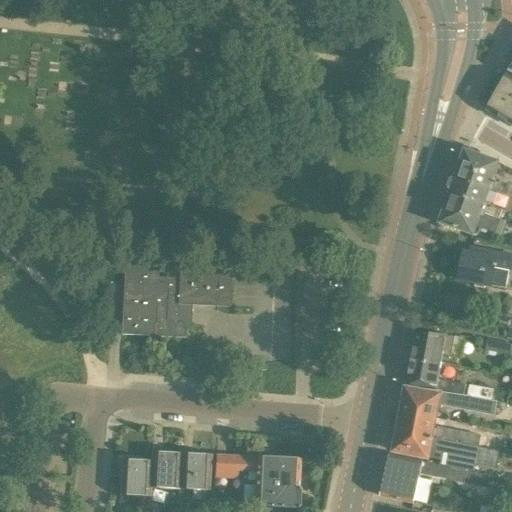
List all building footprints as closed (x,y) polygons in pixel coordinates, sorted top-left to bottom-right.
[(488,110),(511,123),(511,77),(507,75),(488,110)] [(460,164),(456,176),(489,190),(489,189),(511,196),(511,188),(510,188),(511,185),(500,180),(497,182),(492,180),(499,162),(479,155),(477,151),(471,149),(467,151),(465,150),(464,155),(460,158),(460,164)] [(450,192),(447,201),(506,223),(506,222),(507,222),(510,212),(502,210),(491,207),(483,207),(489,190),(456,176),(456,177),(450,179),(448,187),(450,192)] [(506,223),(447,201),(444,211),(440,215),(441,219),(440,223),(473,235),(476,227),(501,236),(506,223)] [(511,255),(470,247),(468,253),(465,252),(460,280),(505,289),(509,269),(511,269),(511,255)] [(158,269),(123,267),(121,335),(152,336),(185,338),(186,313),(179,311),(178,304),(230,306),(231,272),(179,270),(179,279),(157,278),(158,269)] [(417,332),(412,357),(441,362),(443,352),(452,354),(454,339),(417,332)] [(496,352),(511,355),(511,344),(487,339),(485,350),(489,351),(488,355),(495,357),(496,352)] [(412,357),(407,384),(464,393),(465,384),(438,379),(441,362),(412,357)] [(407,384),(401,412),(436,417),(438,405),(494,416),(497,401),(492,400),(492,398),(468,394),(467,395),(463,395),(464,393),(407,384)] [(468,394),(492,398),(494,389),(470,385),(468,394)] [(401,412),(397,432),(491,449),(493,437),(434,426),(436,417),(401,412)] [(491,449),(397,432),(394,452),(441,461),(442,452),(477,459),(479,448),(490,450),(491,449)] [(117,496),(147,498),(150,452),(149,461),(119,459),(117,496)] [(150,452),(147,498),(148,498),(149,489),(177,491),(179,454),(150,452)] [(210,456),(179,454),(177,491),(208,493),(210,456)] [(237,475),(238,469),(254,470),(252,506),(296,508),(298,460),(254,459),(254,457),(215,455),(214,474),(237,475)] [(413,503),(420,474),(454,482),(463,490),(472,492),(472,494),(483,497),(483,499),(498,502),(497,503),(511,506),(511,480),(422,463),(391,456),(382,496),(413,503)]
